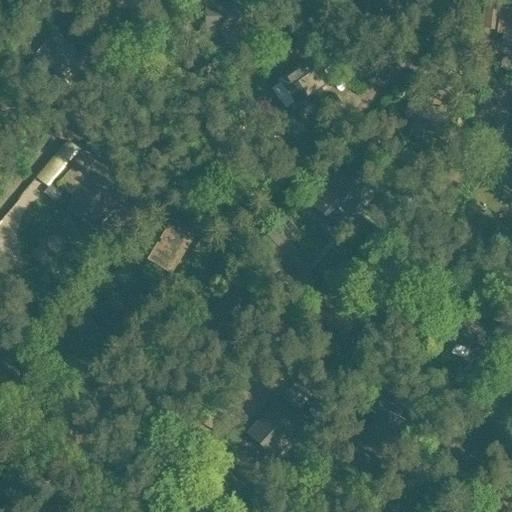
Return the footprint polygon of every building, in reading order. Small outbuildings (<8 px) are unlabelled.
[(403,0),(358,0),(374,28),(408,9),(403,0)] [(208,38),(245,37),(244,6),(207,8),(208,38)] [(511,47),(511,24),(500,23),(499,34),(505,35),(503,46),(511,47)] [(58,77),(77,54),(54,36),(36,59),(58,77)] [(298,103),(322,86),(308,66),(283,84),(298,103)] [(8,115),(12,104),(1,99),(0,101),(0,112),(5,114),(8,115)] [(445,137),(449,114),(410,107),(408,119),(414,120),(410,141),(423,143),(425,133),(445,137)] [(511,160),(506,158),(498,174),(511,180),(511,160)] [(55,202),(81,171),(69,161),(51,183),(56,187),(48,196),(55,202)] [(369,198),(339,173),(310,207),(341,233),(369,198)] [(93,175),(67,207),(95,231),(122,200),(93,175)] [(195,238),(173,224),(149,263),(171,277),(195,238)] [(307,264),(277,230),(258,248),(288,281),(307,264)] [(202,243),(197,251),(207,257),(213,249),(202,243)] [(256,320),(228,293),(199,322),(227,350),(256,320)] [(478,357),(486,336),(470,330),(471,326),(468,324),(471,319),(460,315),(448,345),(478,357)] [(384,393),(381,402),(406,412),(409,403),(384,393)] [(298,433),(301,429),(279,408),(253,435),(276,456),(290,442),(292,444),(301,435),(298,433)] [(376,414),(367,438),(362,450),(390,461),(400,434),(405,436),(409,428),(397,423),(397,422),(376,414)]
